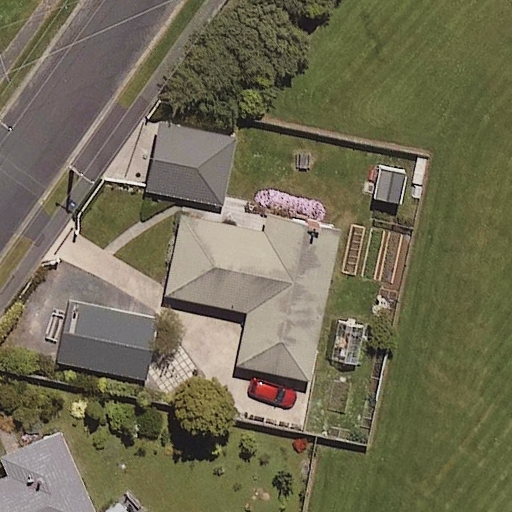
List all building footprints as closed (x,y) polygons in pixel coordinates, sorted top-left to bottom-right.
[(236,138),(161,123),(148,190),(223,205),(236,138)] [(340,236),(260,217),(258,228),(187,211),(168,291),(248,310),(236,363),(305,380),(340,236)] [(158,322),(75,299),(59,357),(143,379),(158,322)] [(93,511),(59,431),(0,456),(8,475),(0,478),(0,511),(93,511)] [(132,511),(116,497),(102,511),(132,511)]
